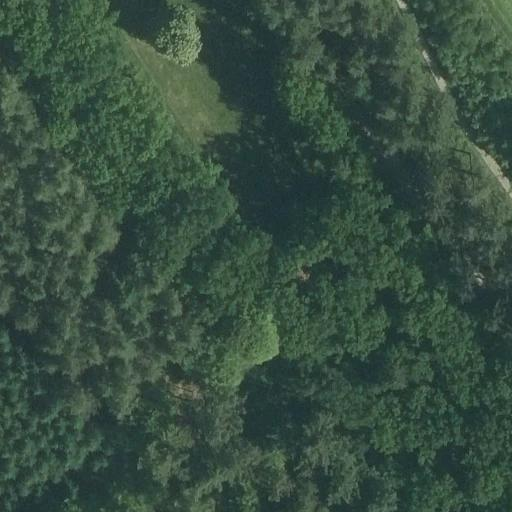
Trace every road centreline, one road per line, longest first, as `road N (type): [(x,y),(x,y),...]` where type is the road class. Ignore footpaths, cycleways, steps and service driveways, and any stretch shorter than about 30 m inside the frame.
road 1 (track): [(370,150),(248,265),(14,511)]
road 2 (track): [(511,342),(258,0)]
